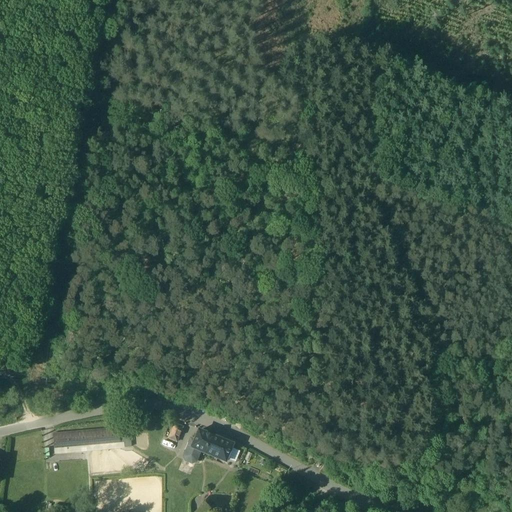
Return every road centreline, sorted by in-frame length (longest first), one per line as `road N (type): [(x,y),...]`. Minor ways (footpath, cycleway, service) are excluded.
road 1 (residential): [(0,432),(159,406),(235,431),(383,511)]
road 2 (unknown): [(97,0),(82,64),(55,121),(39,201),(29,366)]
